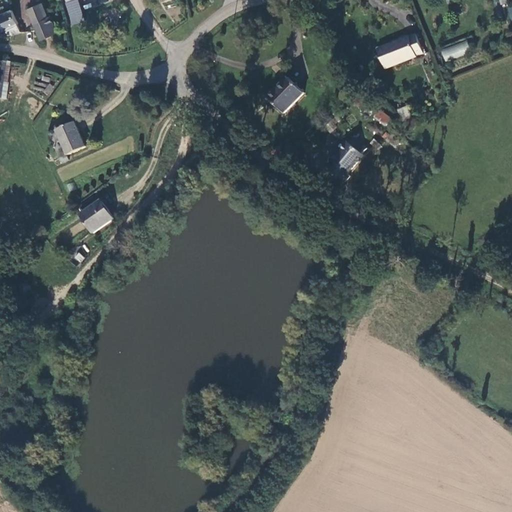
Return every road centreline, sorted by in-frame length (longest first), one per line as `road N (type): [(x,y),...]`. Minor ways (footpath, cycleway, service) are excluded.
road 1 (unclassified): [(0,46),(109,75),(148,76),(170,67),(217,17),(261,0)]
road 2 (track): [(511,288),(303,183)]
